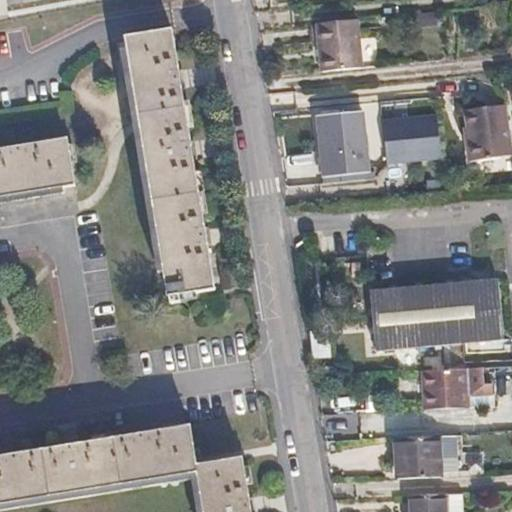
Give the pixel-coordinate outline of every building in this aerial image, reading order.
[(362,68),(358,20),(317,24),(320,72),(362,68)] [(221,287),(205,191),(192,103),(179,28),(132,37),(171,272),(175,304),(185,303),(184,294),(221,287)] [(510,154),(502,102),(463,107),(468,136),(464,137),(468,160),(510,154)] [(366,171),(359,110),(315,114),(322,175),(366,171)] [(440,159),(436,114),(382,120),(387,165),(440,159)] [(0,149),(0,197),(79,185),(72,138),(0,149)] [(501,340),(496,280),(368,290),(373,348),(501,340)] [(327,355),(326,330),(310,331),(311,354),(327,355)] [(465,405),(465,402),(494,400),(493,383),(483,384),(482,365),(421,368),(424,408),(465,405)] [(200,457),(200,454),(195,427),(139,435),(22,455),(0,458),(0,506),(203,473),(209,511),(256,511),(246,449),(203,457),(200,457)] [(396,478),(438,475),(458,474),(455,435),(435,436),(393,439),(396,478)] [(459,511),(460,494),(443,495),(408,497),(408,511),(459,511)]
